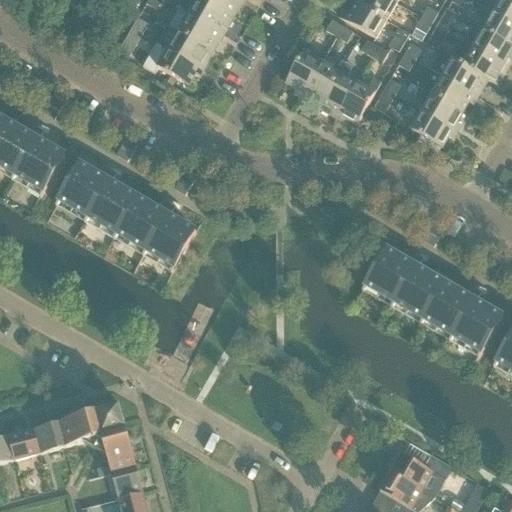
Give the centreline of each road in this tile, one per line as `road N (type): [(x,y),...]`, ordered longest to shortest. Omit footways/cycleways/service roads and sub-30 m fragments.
road 1 (residential): [(0,298),(317,482)]
road 2 (residential): [(479,206),(428,183),(280,173),(221,154)]
road 3 (residential): [(221,154),(0,25)]
road 4 (residential): [(221,154),(306,0)]
